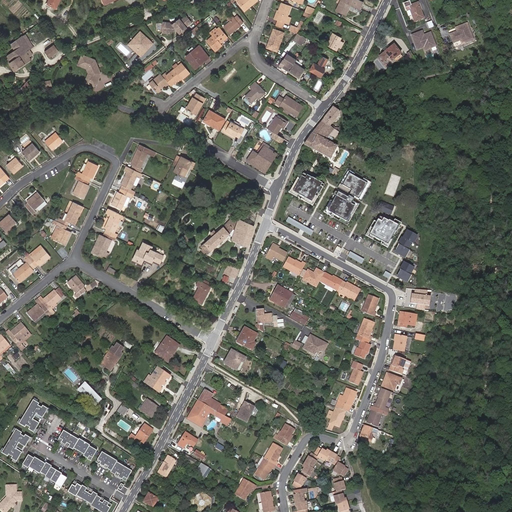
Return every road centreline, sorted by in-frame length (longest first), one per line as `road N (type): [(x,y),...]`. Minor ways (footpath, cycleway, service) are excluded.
road 1 (residential): [(284,511),(282,480),(295,455),(310,436),(350,440),(382,353),(391,294),(338,264)]
road 2 (residential): [(276,188),(181,133),(100,103),(37,102),(0,114)]
road 3 (residential): [(74,260),(115,169),(105,152),(80,148),(0,204)]
road 4 (tertiary): [(130,501),(212,341)]
road 5 (residential): [(212,341),(74,260)]
road 6 (residential): [(130,501),(45,451),(57,420)]
road 7 (tertiary): [(212,341),(262,226)]
road 8 (tertiary): [(323,107),(386,0)]
